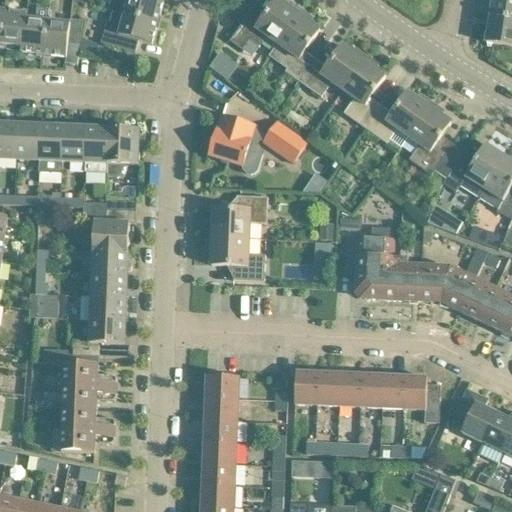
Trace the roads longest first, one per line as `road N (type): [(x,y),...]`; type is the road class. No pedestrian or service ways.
road 1 (residential): [(511,383),(433,347),(164,334)]
road 2 (residential): [(164,334),(175,101)]
road 3 (residential): [(153,511),(164,334)]
road 4 (residential): [(175,101),(0,91)]
